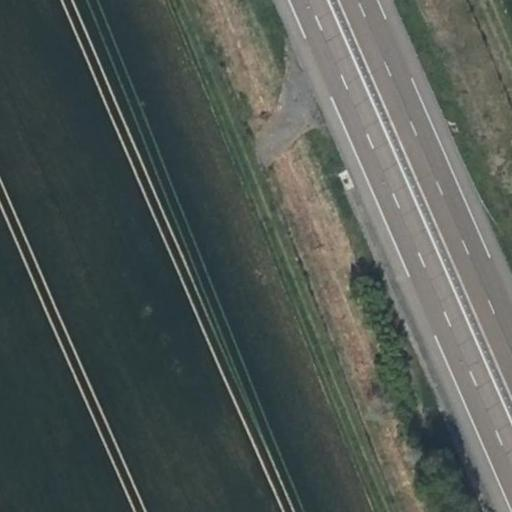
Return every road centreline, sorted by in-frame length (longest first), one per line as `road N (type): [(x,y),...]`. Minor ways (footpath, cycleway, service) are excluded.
road 1 (track): [(374,511),(176,0)]
road 2 (motorway): [(313,0),(511,458)]
road 3 (motorway): [(511,342),(363,0)]
